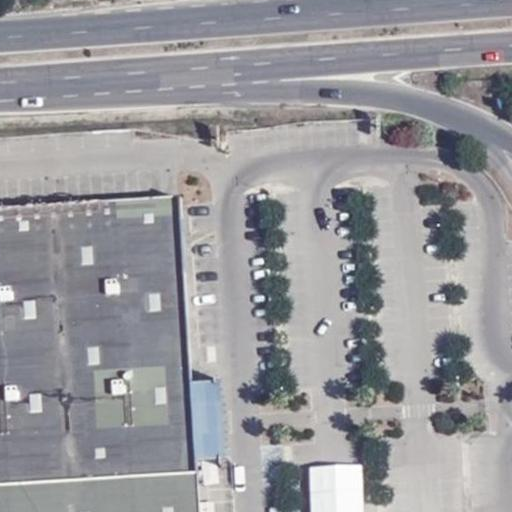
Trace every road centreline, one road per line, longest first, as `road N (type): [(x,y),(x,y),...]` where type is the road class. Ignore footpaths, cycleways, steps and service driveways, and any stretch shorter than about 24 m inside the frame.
road 1 (secondary): [(0,80),(511,45)]
road 2 (secondary): [(448,0),(0,34)]
